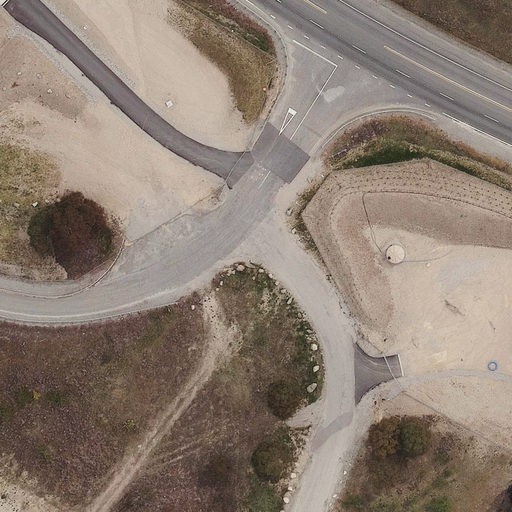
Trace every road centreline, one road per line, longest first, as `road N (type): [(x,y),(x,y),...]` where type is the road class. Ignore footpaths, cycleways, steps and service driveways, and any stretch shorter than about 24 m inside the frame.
road 1 (residential): [(357,30),(247,208),(223,232),(139,284),(99,297),(0,298)]
road 2 (primary): [(357,30),(511,110)]
